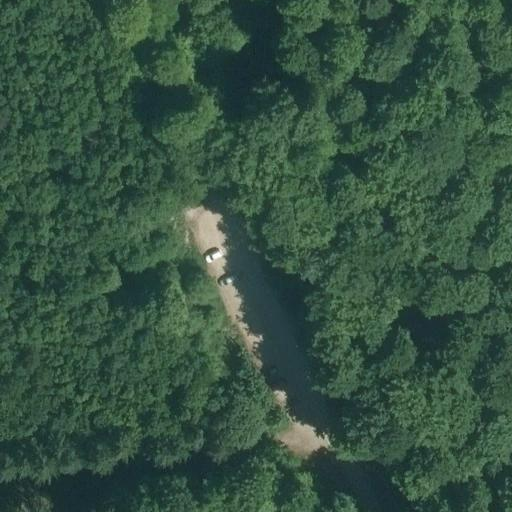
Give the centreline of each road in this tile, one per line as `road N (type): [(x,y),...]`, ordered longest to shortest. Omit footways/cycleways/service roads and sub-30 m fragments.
road 1 (track): [(343,455),(263,443),(0,460)]
road 2 (track): [(110,0),(206,188)]
road 3 (track): [(511,373),(375,452),(343,455)]
